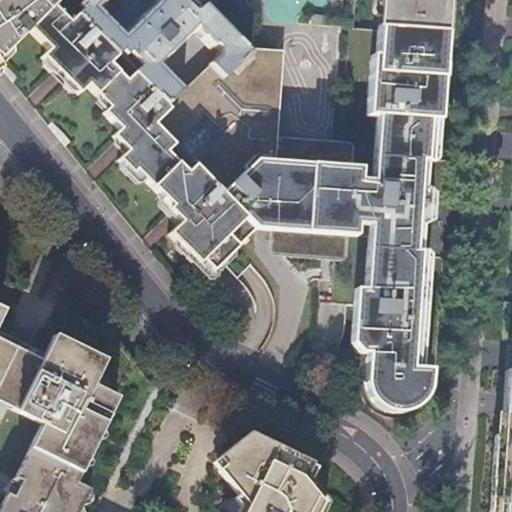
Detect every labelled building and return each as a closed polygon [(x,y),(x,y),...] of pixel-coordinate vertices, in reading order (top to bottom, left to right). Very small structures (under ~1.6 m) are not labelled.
[(0,0),(0,58),(28,31),(51,7),(58,0),(0,0)] [(125,56),(128,53),(140,65),(132,73),(164,106),(181,90),(157,66),(192,32),(210,51),(213,48),(216,51),(215,57),(206,66),(220,80),(247,54),(212,18),(200,6),(192,13),(179,0),(76,0),(79,2),(76,6),(80,10),(74,15),(115,56),(120,51),(125,56)] [(511,0),(378,0),(377,30),(432,34),(433,34),(443,34),(444,0),(511,0)] [(206,275),(253,229),(252,228),(192,166),(185,173),(165,153),(172,145),(152,125),(168,110),(164,106),(132,73),(123,81),(107,64),(115,56),(74,15),(66,23),(51,7),(28,31),(47,49),(40,56),(76,94),(84,86),(105,108),(101,113),(118,129),(112,136),(126,150),(117,159),(130,172),(133,169),(168,206),(165,209),(177,221),(166,233),(206,275)] [(434,162),(443,34),(433,34),(432,34),(377,30),(376,30),(374,58),(369,58),(365,119),(374,120),(370,174),(351,172),(352,152),(350,149),(346,146),(273,141),(278,63),(278,60),(275,56),(271,54),(247,54),(220,80),(206,66),(181,90),(164,106),(168,110),(152,125),(172,145),(192,166),(252,228),(267,228),(267,243),(266,245),(266,249),(267,251),(270,254),(273,255),(339,257),(343,255),(344,252),(345,232),(365,234),(362,291),(352,291),(351,307),(349,344),(358,353),(364,354),(362,380),(364,388),(369,398),(373,404),(379,408),(386,411),(393,412),(402,412),(409,410),(415,406),(420,402),(425,396),(429,388),(430,381),(430,371),(420,370),(428,258),(424,255),(417,254),(419,228),(430,223),(432,197),(422,190),(423,164),(430,165),(434,162)] [(0,405),(8,409),(40,424),(27,449),(79,474),(117,395),(92,383),(104,357),(54,333),(41,358),(0,338),(0,314),(2,309),(0,307),(0,405)] [(511,511),(511,372),(505,372),(495,511),(511,511)] [(0,504),(0,511),(320,511),(326,502),(305,475),(310,463),(248,431),(216,456),(223,465),(217,470),(246,506),(242,511),(76,511),(87,490),(74,483),(79,474),(27,449),(0,504)]
